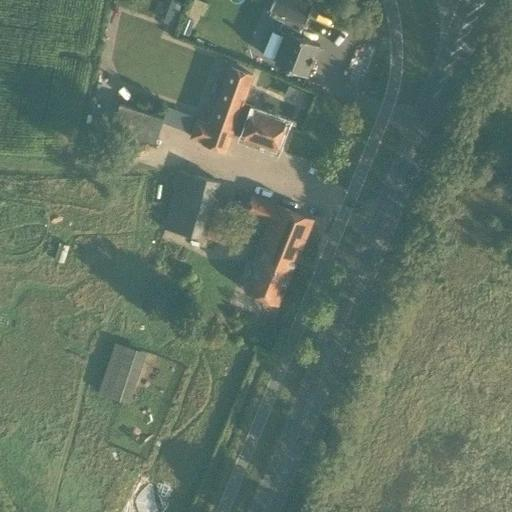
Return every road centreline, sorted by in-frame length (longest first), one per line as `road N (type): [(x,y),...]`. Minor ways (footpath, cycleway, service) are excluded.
road 1 (primary): [(263,511),(477,0)]
road 2 (track): [(181,159),(46,169),(0,164)]
